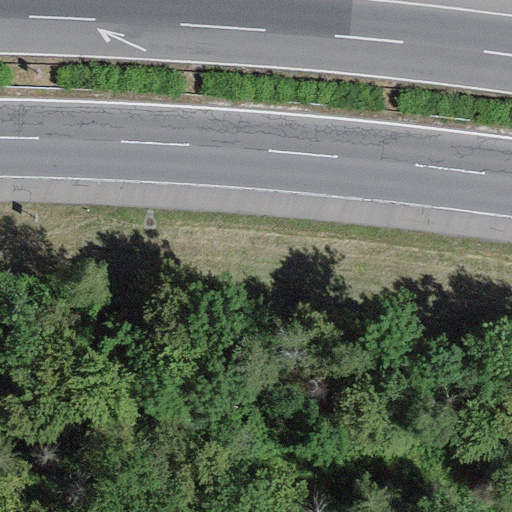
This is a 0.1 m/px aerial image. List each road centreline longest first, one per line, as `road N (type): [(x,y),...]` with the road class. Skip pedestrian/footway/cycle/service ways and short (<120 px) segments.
road 1 (motorway): [(0,138),(183,145),(511,178)]
road 2 (motorway): [(511,56),(339,36),(0,16)]
